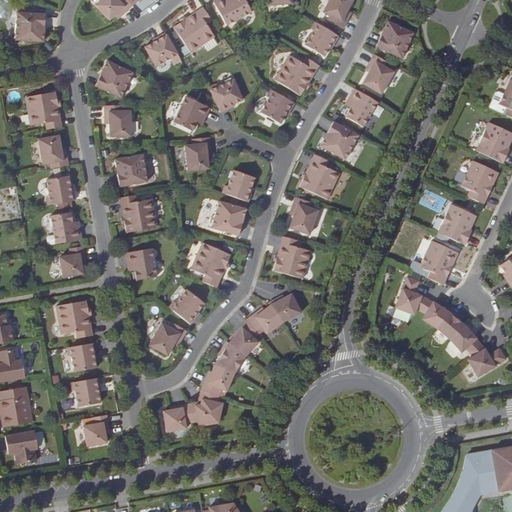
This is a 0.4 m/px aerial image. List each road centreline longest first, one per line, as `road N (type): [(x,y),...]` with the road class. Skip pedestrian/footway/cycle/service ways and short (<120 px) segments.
road 1 (unclassified): [(374,0),(284,160),(242,290),(179,374),(131,392)]
road 2 (secondary): [(347,378),(342,316),(352,277),(464,30)]
road 3 (residential): [(72,55),(131,392)]
road 4 (secondary): [(146,475),(293,449)]
road 5 (secondary): [(0,502),(146,475)]
